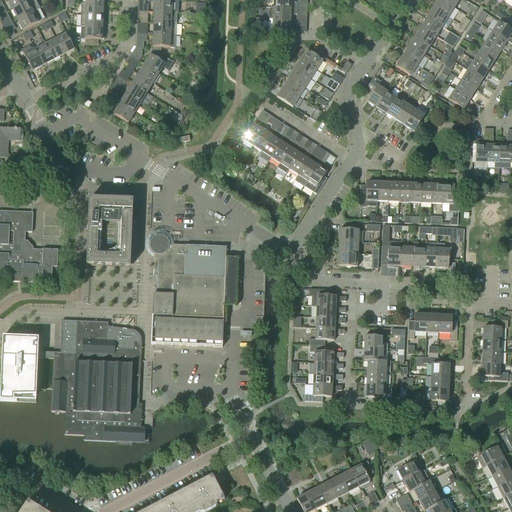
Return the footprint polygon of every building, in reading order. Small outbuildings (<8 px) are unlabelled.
[(12,11),(32,0),(7,0),(12,11)] [(32,0),(12,11),(17,21),(37,10),(39,9),(34,0),(32,0)] [(290,0),(273,0),(273,9),(291,9),(290,0)] [(439,0),(438,0),(433,9),(447,18),(454,9),(439,0)] [(439,0),(454,9),(459,0),(439,0)] [(178,2),(171,2),(154,1),(154,13),(171,13),(176,14),(178,14),(178,2)] [(205,4),(196,4),(196,14),(205,14),(205,4)] [(86,5),(81,5),(81,16),(103,17),(103,5),(86,5)] [(472,6),(469,10),(475,14),(478,10),(472,6)] [(290,21),(290,16),(291,9),(273,9),(271,9),(269,10),(267,12),(267,16),(269,18),(271,20),(273,20),(290,21)] [(433,9),(427,19),(441,28),(447,18),(433,9)] [(42,21),(37,10),(17,21),(23,31),(42,21)] [(481,12),(479,16),(475,22),(480,26),(487,15),(481,12)] [(176,14),(171,13),(154,13),(153,24),(170,25),(176,25),(176,14)] [(80,28),(85,28),(102,29),(103,17),(81,16),(80,28)] [(464,18),(459,26),(465,30),(470,22),(464,18)] [(261,20),(256,19),(251,19),(251,31),(252,31),(260,32),(261,20)] [(421,29),(435,38),(441,28),(427,19),(421,29)] [(272,32),(290,33),(290,21),(273,20),(272,32)] [(511,44),(511,40),(509,39),(511,34),(511,31),(499,23),(492,33),(507,42),(511,46),(511,44)] [(176,25),(170,25),(153,24),(153,36),(170,36),(176,37),(176,25)] [(473,24),(468,32),(474,36),(479,28),(473,24)] [(85,28),(80,28),(80,35),(82,35),(82,40),(102,41),(102,29),(85,28)] [(421,29),(414,38),(429,47),(435,38),(421,29)] [(507,42),(492,33),(489,31),(482,41),(486,43),(500,52),(507,42)] [(468,32),(464,39),(470,43),(474,36),(468,32)] [(66,35),(56,40),(64,56),(74,50),(66,35)] [(176,37),(170,36),(153,36),(152,48),(151,52),(159,54),(162,48),(175,48),(176,37)] [(408,48),(423,57),(429,47),(414,38),(408,48)] [(451,38),(447,45),(453,49),(457,41),(451,38)] [(46,46),(54,61),(64,56),(56,40),(46,46)] [(486,43),(480,53),(494,62),(500,52),(486,43)] [(46,46),(35,51),(43,66),(54,61),(46,46)] [(35,51),(33,48),(31,50),(29,47),(21,51),(25,58),(20,61),(26,73),(31,70),(32,72),(43,66),(35,51)] [(408,48),(402,58),(416,67),(423,57),(408,48)] [(150,56),(144,66),(159,75),(163,69),(168,72),(174,63),(162,58),(159,56),(159,54),(151,52),(150,56)] [(322,62),(306,52),(300,61),(316,71),(322,62)] [(488,71),(494,62),(480,53),(474,62),(488,71)] [(402,58),(396,68),(410,77),(416,67),(402,58)] [(294,70),(310,81),(316,71),(300,61),(294,70)] [(347,74),(352,65),(347,62),(342,70),(347,74)] [(474,62),(467,72),(482,81),(488,71),(474,62)] [(429,72),(428,74),(434,78),(440,68),(434,64),(430,72),(429,72)] [(153,85),(159,75),(144,66),(137,76),(153,85)] [(388,71),(386,70),(383,74),(389,78),(393,72),(389,69),(388,71)] [(288,79),(304,90),(310,81),(294,70),(288,79)] [(476,91),(482,81),(467,72),(461,81),(476,91)] [(334,74),(330,80),(339,86),(343,79),(334,74)] [(428,74),(420,86),(426,90),(434,78),(428,74),(427,74),(428,74)] [(131,85),(146,94),(146,95),(153,85),(137,76),(131,85)] [(283,88),(299,99),(304,90),(288,79),(283,88)] [(375,79),(373,81),(365,94),(370,98),(367,103),(377,109),(387,93),(378,87),(381,83),(375,79)] [(339,86),(330,80),(326,87),(335,93),(339,86)] [(461,81),(455,91),(470,100),(476,91),(461,81)] [(140,104),(146,95),(146,94),(131,85),(125,95),(140,104)] [(277,98),(293,108),(299,99),(283,88),(277,98)] [(324,90),(320,96),(329,102),(333,96),(324,90)] [(463,111),(470,100),(455,91),(449,101),(463,111)] [(387,93),(377,109),(386,115),(396,99),(387,93)] [(125,95),(119,105),(134,114),(140,104),(125,95)] [(396,99),(386,115),(395,121),(405,105),(396,99)] [(302,102),(298,107),(307,116),(312,111),(302,102)] [(128,124),(134,114),(119,105),(113,115),(128,124)] [(405,105),(395,121),(404,127),(414,110),(405,105)] [(309,119),(315,123),(321,113),(315,109),(309,119)] [(423,125),(420,123),(424,117),(414,110),(404,127),(414,133),(415,131),(418,133),(423,125)] [(257,127),(266,114),(262,112),(243,141),(252,147),(263,131),(257,127)] [(0,158),(8,159),(8,155),(7,155),(8,141),(23,142),(23,136),(20,136),(20,130),(0,128),(0,158)] [(484,137),(483,137),(483,146),(473,146),(472,153),(475,153),(474,170),(486,170),(487,169),(488,130),(484,130),(484,137)] [(492,137),(493,131),(488,130),(487,169),(495,169),(498,169),(499,147),(492,146),(493,137),(492,137)] [(262,153),(272,137),(263,131),(252,147),(262,153)] [(506,138),(506,147),(499,147),(498,169),(510,170),(510,165),(511,131),(507,131),(507,138),(506,138)] [(262,153),(271,159),(281,143),(272,137),(262,153)] [(280,165),(290,149),(281,143),(271,159),(280,165)] [(229,156),(234,160),(242,148),(236,144),(229,156)] [(286,175),(289,171),(299,155),(290,149),(280,165),(277,169),(286,175)] [(298,176),(308,160),(299,155),(289,171),(298,176)] [(304,187),(316,196),(327,180),(323,178),(327,173),(321,169),(326,161),(322,159),(317,167),(307,182),(304,187)] [(317,167),(308,160),(298,176),(295,181),(304,187),(307,182),(317,167)] [(377,202),(378,183),(367,183),(366,187),(360,186),(359,207),(366,208),(366,207),(377,208),(377,202)] [(377,202),(388,203),(389,184),(378,183),(377,202)] [(399,184),(389,184),(388,203),(398,203),(399,184)] [(398,203),(409,204),(410,185),(399,184),(398,203)] [(421,185),(410,185),(409,204),(420,204),(421,185)] [(420,204),(431,205),(432,186),(421,185),(420,204)] [(443,186),(432,186),(431,205),(442,205),(443,186)] [(459,201),(453,201),(454,187),(443,186),(442,205),(449,206),(448,213),(455,213),(458,213),(459,201)] [(132,202),(102,200),(89,200),(86,267),(130,268),(131,237),(132,202)] [(458,227),(458,213),(455,213),(455,219),(450,218),(450,226),(458,227)] [(30,253),(28,237),(32,236),(34,219),(0,214),(0,253),(1,254),(10,252),(12,234),(15,256),(11,256),(11,262),(19,263),(25,262),(25,260),(19,259),(18,254),(30,253)] [(219,242),(231,244),(233,228),(221,227),(219,242)] [(382,227),(381,248),(388,248),(387,267),(400,267),(401,248),(401,243),(389,242),(389,227),(382,227)] [(339,230),(339,243),(358,244),(359,231),(339,230)] [(158,256),(156,316),(153,316),(152,319),(151,345),(222,348),(224,306),(236,307),(238,259),(226,258),(226,248),(169,246),(169,243),(167,239),(163,237),(160,236),(156,237),(152,239),(150,242),(149,246),(150,249),(152,253),(155,255),(158,256)] [(339,243),(338,255),(357,256),(358,244),(339,243)] [(424,268),(424,249),(418,249),(418,243),(413,243),(412,249),(412,268),(424,268)] [(424,249),(424,268),(435,269),(436,250),(437,245),(425,244),(424,249)] [(436,250),(435,269),(448,270),(449,250),(443,250),(443,245),(437,245),(436,250)] [(412,249),(401,248),(400,267),(412,268),(412,249)] [(35,261),(48,262),(48,267),(58,267),(58,255),(35,254),(35,261)] [(357,256),(338,255),(338,267),(357,268),(357,256)] [(336,302),(336,297),(336,291),(309,290),(309,297),(311,297),(311,308),(317,308),(335,309),(336,302)] [(317,308),(316,319),(335,320),(335,313),(338,314),(338,309),(335,309),(317,308)] [(408,322),(407,341),(414,341),(414,333),(426,334),(427,315),(414,315),(414,322),(408,322)] [(439,316),(427,315),(426,334),(438,334),(439,316)] [(452,317),(439,316),(438,334),(451,335),(450,342),(456,343),(457,329),(451,329),(452,317)] [(316,319),(316,330),(334,330),(335,324),(337,324),(338,320),(335,320),(316,319)] [(483,328),(482,341),(500,341),(501,330),(507,330),(507,322),(491,321),(490,328),(483,328)] [(1,378),(0,395),(0,401),(17,402),(17,396),(36,397),(36,389),(36,386),(37,382),(38,359),(42,359),(50,360),(53,360),(52,390),(52,391),(52,395),(52,397),(51,413),(66,413),(65,436),(84,437),(84,441),(117,442),(117,438),(138,439),(138,429),(141,429),(142,414),(142,405),(131,404),(131,394),(139,394),(141,342),(141,341),(140,337),(137,333),(134,331),(113,328),(112,333),(107,333),(108,324),(61,322),(60,354),(57,354),(55,354),(54,354),(42,353),(38,353),(38,349),(38,347),(38,346),(38,339),(3,338),(1,361),(1,367),(1,375),(1,378)] [(334,330),(316,330),(315,340),(309,340),(308,347),(310,347),(316,347),(324,347),(324,341),(334,342),(334,335),(337,335),(337,331),(334,330)] [(384,338),(364,337),(364,349),(383,350),(384,338)] [(482,353),(500,354),(500,341),(482,341),(482,353)] [(333,348),(324,347),(316,347),(310,347),(309,353),(314,353),(313,364),(333,365),(333,354),(333,348)] [(367,362),(382,362),(383,356),(387,356),(387,351),(383,350),(364,349),(363,362),(367,362)] [(482,353),(481,365),(499,366),(500,354),(482,353)] [(442,360),(437,359),(428,359),(422,359),(421,365),(431,365),(431,377),(449,378),(449,366),(442,365),(442,360)] [(367,362),(367,374),(386,375),(386,368),(390,368),(390,362),(382,362),(367,362)] [(333,365),(313,364),(313,375),(332,376),(333,369),(333,365)] [(481,365),(481,377),(488,378),(487,382),(499,382),(507,383),(507,374),(502,374),(499,372),(499,366),(481,365)] [(386,375),(367,374),(366,386),(385,387),(386,375)] [(313,375),(312,386),(332,387),(332,381),(332,376),(313,375)] [(431,377),(430,390),(448,390),(449,378),(431,377)] [(303,403),(322,404),(322,398),(331,398),(332,387),(312,386),(312,397),(304,397),(303,403)] [(385,399),(385,392),(385,387),(366,386),(365,398),(383,399),(383,406),(406,407),(407,400),(385,399)] [(420,402),(420,408),(436,408),(436,402),(448,403),(448,390),(430,390),(430,402),(420,402)] [(482,469),(486,467),(503,458),(507,456),(501,445),(476,458),(482,469)] [(435,450),(430,454),(433,458),(423,465),(425,468),(440,458),(435,450)] [(491,478),(508,469),(503,458),(486,467),(491,478)] [(359,488),(370,482),(367,477),(373,474),(367,463),(350,471),(359,488)] [(413,463),(397,471),(403,482),(419,474),(413,463)] [(491,478),(497,488),(511,480),(511,476),(508,469),(491,478)] [(359,488),(350,471),(339,477),(348,494),(359,488)] [(419,474),(403,482),(408,493),(429,482),(424,484),(419,474)] [(348,494),(339,477),(328,482),(337,499),(348,494)] [(198,511),(223,499),(213,479),(149,511),(198,511)] [(511,480),(497,488),(503,499),(511,493),(511,480)] [(317,488),(326,505),(337,499),(328,482),(317,488)] [(409,493),(413,491),(418,501),(434,493),(429,482),(408,493),(409,493)] [(326,505),(317,488),(307,493),(316,510),(326,505)] [(296,499),(302,511),(312,511),(316,510),(307,493),(296,499)] [(366,509),(378,502),(374,493),(367,497),(369,502),(364,504),(366,509)] [(440,503),(434,493),(418,501),(423,511),(424,511),(428,510),(440,503)] [(508,510),(511,507),(511,493),(503,499),(508,510)] [(428,510),(428,511),(449,511),(444,500),(440,503),(428,510)]
